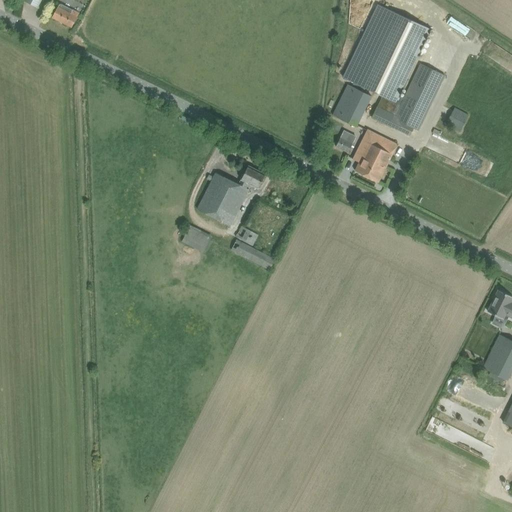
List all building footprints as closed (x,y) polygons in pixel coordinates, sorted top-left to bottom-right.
[(60,3),(57,8),(53,17),(71,27),(76,18),(79,13),(60,3)] [(420,64),(404,98),(399,96),(430,29),(377,4),(342,77),(382,95),(372,117),(410,135),(413,128),(418,130),(444,75),(420,64)] [(347,85),(333,116),(356,127),(371,96),(347,85)] [(455,108),(446,124),(460,131),(468,115),(455,108)] [(367,130),(357,150),(353,159),(359,162),(355,171),(378,183),(397,144),(367,130)] [(338,136),(334,145),(346,152),(351,142),(338,136)] [(211,181),(211,182),(197,209),(231,225),(251,185),(258,188),(265,174),(248,166),(239,184),(215,173),(213,177),(211,181)] [(212,236),(190,225),(181,241),(204,251),(212,236)] [(241,225),(235,236),(253,245),(258,235),(241,225)] [(237,239),(231,250),(269,270),(275,258),(237,239)] [(511,317),(511,302),(511,301),(511,296),(498,290),(487,311),(503,319),(505,315),(511,317)] [(511,340),(500,335),(482,368),(506,380),(511,367),(511,340)] [(452,382),(450,389),(469,395),(471,388),(452,382)]
